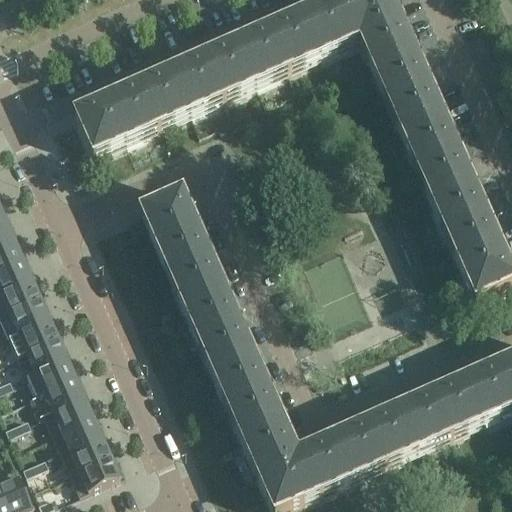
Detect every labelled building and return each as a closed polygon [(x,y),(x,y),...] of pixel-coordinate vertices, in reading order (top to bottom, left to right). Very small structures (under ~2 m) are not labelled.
[(402,33),(387,0),(363,0),(336,12),(355,54),(360,51),(402,33)] [(355,54),(336,12),(271,41),(289,83),(355,54)] [(431,98),(402,33),(360,51),(389,116),(431,98)] [(289,83),(271,41),(206,70),(224,111),(289,83)] [(224,111),(206,70),(141,98),(159,140),(224,111)] [(159,140),(141,98),(76,127),(94,169),(159,140)] [(459,163),(431,98),(389,116),(418,182),(459,163)] [(488,228),(477,203),(459,163),(418,182),(447,247),(488,228)] [(212,271),(183,205),(141,224),(170,289),(212,271)] [(511,296),(511,282),(488,228),(447,247),(475,312),(511,296)] [(0,256),(16,249),(7,229),(0,232),(0,256)] [(0,279),(25,269),(16,249),(0,256),(0,279)] [(0,303),(33,288),(25,269),(0,279),(0,303)] [(241,336),(212,271),(170,289),(199,354),(241,336)] [(42,308),(33,288),(0,303),(0,325),(1,327),(42,308)] [(51,328),(42,308),(1,327),(9,346),(51,328)] [(60,348),(51,328),(9,346),(18,366),(60,348)] [(269,401),(241,336),(199,354),(228,420),(269,401)] [(27,386),(68,367),(60,348),(18,366),(27,386)] [(77,387),(68,367),(27,386),(35,405),(36,406),(77,387)] [(511,371),(499,378),(511,408),(511,371)] [(511,421),(511,408),(499,378),(433,407),(452,448),(511,421)] [(44,425),(86,407),(77,387),(36,406),(35,405),(30,407),(30,408),(39,428),(45,426),(44,425)] [(10,388),(0,392),(0,394),(3,401),(14,396),(12,392),(10,388)] [(298,466),(269,401),(228,420),(256,485),(298,466)] [(94,427),(86,407),(44,425),(45,426),(53,445),(94,427)] [(416,464),(422,461),(452,448),(433,407),(355,441),(298,466),(256,485),(268,511),(307,511),(373,483),(386,477),(416,464)] [(103,446),(94,427),(53,445),(62,465),(103,446)] [(31,436),(30,432),(28,428),(17,433),(20,441),(31,436)] [(20,441),(17,433),(6,437),(9,445),(20,441)] [(112,466),(103,446),(62,465),(71,484),(112,466)] [(121,487),(112,466),(71,484),(80,505),(121,487)] [(49,475),(47,471),(45,467),(34,472),(38,480),(49,475)] [(38,480),(34,472),(23,477),(27,485),(38,480)] [(18,482),(15,477),(0,484),(0,498),(6,511),(30,511),(20,487),(18,482)]
